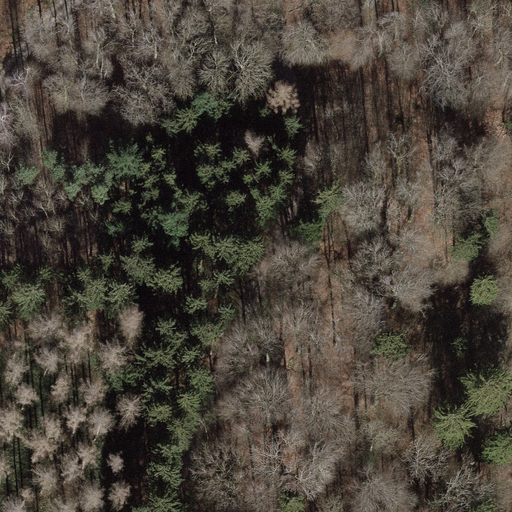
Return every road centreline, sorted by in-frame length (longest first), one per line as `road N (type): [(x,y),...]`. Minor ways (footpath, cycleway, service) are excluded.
road 1 (track): [(208,0),(288,54),(312,122),(306,173),(190,511)]
road 2 (track): [(0,127),(48,36),(90,0)]
